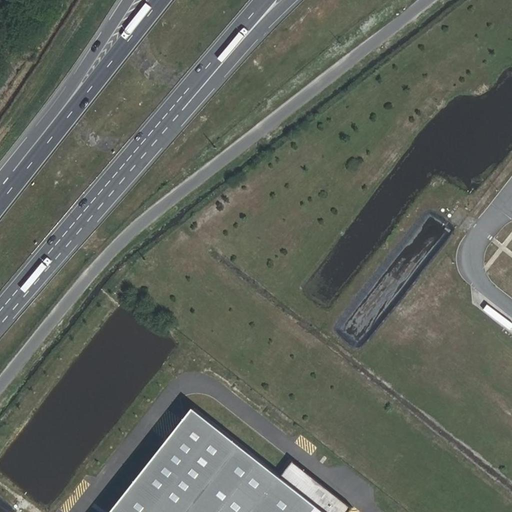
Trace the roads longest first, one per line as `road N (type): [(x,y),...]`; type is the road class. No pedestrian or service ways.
road 1 (unclassified): [(429,0),(250,128),(108,255),(0,387)]
road 2 (motorway): [(0,334),(291,0)]
road 3 (motorway): [(0,313),(266,0)]
road 4 (motorway): [(162,0),(0,205)]
road 5 (motorway): [(128,0),(0,179)]
